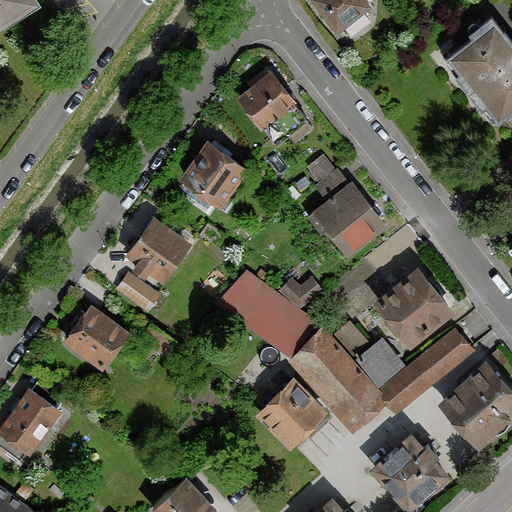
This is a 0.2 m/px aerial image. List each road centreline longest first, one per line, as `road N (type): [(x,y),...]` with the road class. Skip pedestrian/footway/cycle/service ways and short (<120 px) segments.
road 1 (residential): [(260,2),(0,363)]
road 2 (residential): [(260,2),(511,311)]
road 3 (unclassified): [(135,0),(0,185)]
